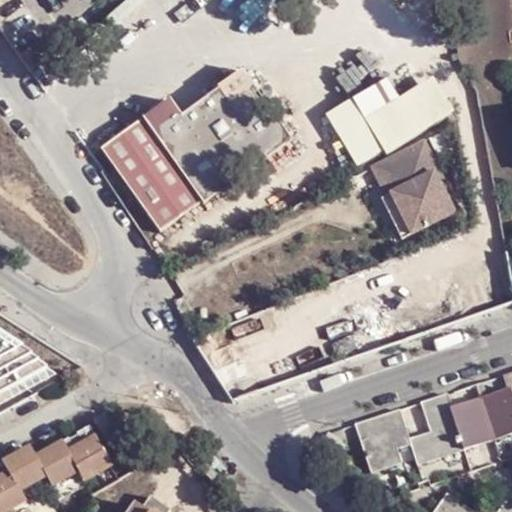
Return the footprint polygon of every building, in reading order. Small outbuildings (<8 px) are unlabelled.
[(183,0),(197,19),(223,0),(183,0)] [(40,41),(20,56),(34,76),(53,59),(40,41)] [(294,144),(241,73),(216,91),(229,108),(194,134),(186,121),(156,142),(150,133),(108,164),(162,239),(233,187),(229,181),(261,158),(265,163),(294,144)] [(364,121),(352,101),(340,109),(374,159),(451,113),(432,81),(364,121)] [(409,151),(404,154),(439,221),(445,218),(409,151)] [(394,159),(358,178),(365,191),(369,189),(398,243),(439,221),(404,154),(394,159)] [(481,402),(491,400),(487,387),(479,389),(481,402)] [(481,402),(479,389),(470,392),(474,404),(481,402)] [(511,394),(511,393),(510,394),(491,400),(481,402),(474,404),(454,410),(452,411),(465,452),(511,438),(511,394)] [(452,411),(454,410),(450,397),(424,405),(431,433),(410,438),(402,410),(357,422),(371,471),(402,463),(398,449),(412,446),(418,466),(465,452),(452,411)] [(96,434),(93,428),(66,443),(69,450),(96,434)] [(113,465),(96,434),(69,450),(66,443),(38,459),(32,449),(4,464),(7,470),(0,474),(0,511),(3,511),(25,501),(20,492),(47,477),(51,486),(78,471),(84,482),(113,465)] [(511,511),(511,505),(506,511),(476,511),(455,495),(440,511),(511,511)]
